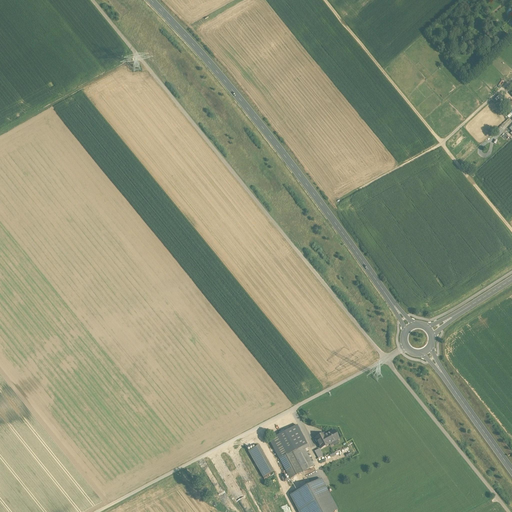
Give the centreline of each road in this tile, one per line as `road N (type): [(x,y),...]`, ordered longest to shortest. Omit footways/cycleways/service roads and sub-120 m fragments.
road 1 (track): [(92,0),(507,511)]
road 2 (secondary): [(410,326),(295,169),(151,0)]
road 3 (track): [(401,349),(96,511)]
road 4 (track): [(511,78),(441,143),(334,203)]
road 5 (track): [(326,0),(441,143)]
road 6 (track): [(137,55),(0,134)]
road 7 (secondary): [(511,470),(426,349)]
